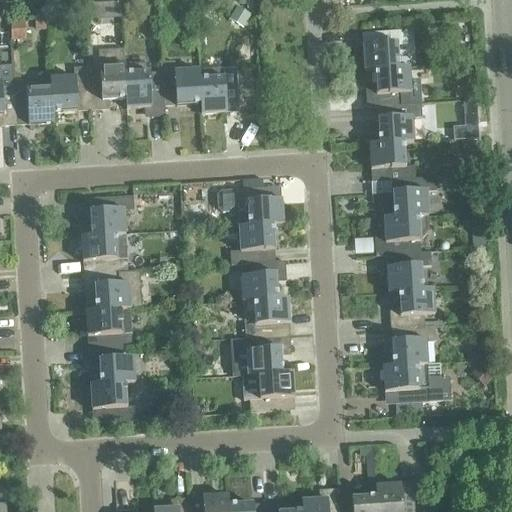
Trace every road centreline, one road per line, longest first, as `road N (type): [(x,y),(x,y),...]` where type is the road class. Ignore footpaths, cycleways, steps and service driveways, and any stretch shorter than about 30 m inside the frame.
road 1 (residential): [(52,179),(283,162),(318,185),(329,424),(316,442),(89,458)]
road 2 (residential): [(89,458),(72,458),(42,431),(24,200),(52,179)]
road 3 (tertiary): [(511,156),(502,0)]
